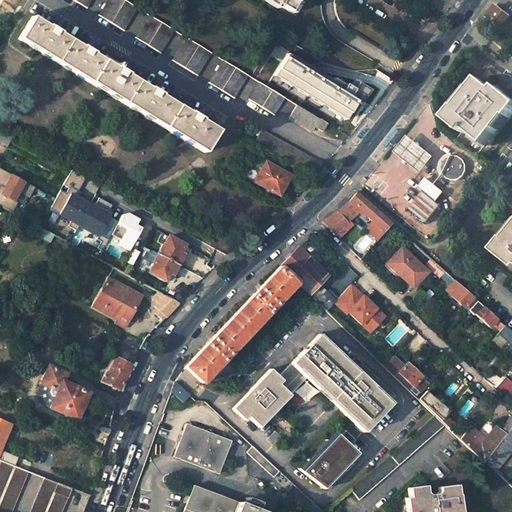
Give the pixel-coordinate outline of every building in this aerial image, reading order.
[(90,0),(72,0),(86,8),(90,0)] [(120,0),(108,0),(98,16),(122,30),(135,9),(120,0)] [(269,0),(288,12),(295,0),(269,0)] [(511,29),(511,28),(511,24),(508,21),(511,17),(505,12),(504,12),(504,14),(494,6),(491,11),(486,17),(511,38),(511,29)] [(135,38),(159,53),(172,32),(148,17),(135,38)] [(125,74),(117,69),(118,66),(116,64),(113,68),(91,55),(92,53),(80,46),(78,48),(57,34),(57,33),(45,26),(45,27),(31,18),(17,41),(202,153),(216,131),(199,121),(199,119),(187,112),(186,113),(159,96),(159,95),(148,88),(146,89),(124,75),(125,74)] [(172,61),(197,76),(210,54),(185,40),(172,61)] [(329,81),(286,54),(272,76),(344,120),(355,102),(359,104),(368,89),(355,82),(351,88),(347,86),(347,88),(331,78),(329,81)] [(222,62),(209,83),(233,98),(245,77),(222,62)] [(495,90),(481,78),(458,107),(457,106),(447,119),(462,132),(456,139),(476,155),(508,116),(510,117),(511,114),(511,98),(505,92),(497,86),(495,90)] [(249,100),(273,115),(283,99),(259,84),(249,100)] [(288,119),(311,133),(314,128),(318,120),(296,107),(288,119)] [(318,120),(314,128),(320,132),(325,124),(318,120)] [(386,148),(399,131),(395,129),(394,129),(382,145),(384,146),(386,148)] [(360,139),(366,132),(363,130),(357,137),(360,139)] [(259,133),(253,145),(313,177),(319,165),(259,133)] [(433,156),(407,135),(400,144),(394,151),(420,172),(433,156)] [(444,175),(446,177),(448,178),(450,179),(452,180),(454,180),(457,180),(459,179),(461,178),(463,177),(465,175),(466,172),(467,170),(467,168),(467,166),(467,164),(466,161),(464,159),(462,157),(460,156),(457,155),(454,155),(452,155),(449,156),(447,158),(445,160),(443,162),(442,165),(442,167),(442,170),(443,173),(444,175)] [(265,163),(255,182),(279,195),(289,176),(265,163)] [(34,188),(0,169),(0,204),(12,212),(17,202),(14,200),(18,191),(29,197),(34,188)] [(68,225),(76,230),(79,224),(89,206),(76,199),(79,193),(76,191),(84,176),(71,169),(63,185),(68,187),(65,193),(59,191),(49,209),(71,220),(68,225)] [(443,193),(426,178),(419,187),(423,191),(436,201),(443,193)] [(409,209),(426,223),(441,205),(436,201),(423,191),(409,209)] [(391,223),(369,203),(358,194),(355,192),(348,201),(360,212),(370,221),(383,232),(391,223)] [(89,206),(79,224),(98,234),(99,235),(99,234),(113,210),(109,208),(111,205),(98,197),(93,207),(89,205),(89,206)] [(335,213),(345,224),(360,212),(348,201),(335,213)] [(117,244),(127,250),(140,227),(135,224),(138,219),(126,213),(121,215),(111,234),(120,239),(117,244)] [(326,219),(321,222),(334,235),(345,224),(335,213),(332,215),(326,219)] [(383,232),(370,221),(364,228),(376,238),(383,232)] [(97,247),(102,250),(108,239),(99,234),(99,235),(98,234),(96,238),(101,241),(97,247)] [(496,251),(511,264),(511,234),(508,240),(506,238),(496,251)] [(159,255),(179,265),(183,256),(180,254),(184,247),(169,238),(164,246),(159,255)] [(289,258),(279,268),(295,284),(296,283),(308,294),(317,284),(326,276),(302,253),(306,249),(301,245),(289,258)] [(431,272),(404,248),(389,264),(415,288),(431,272)] [(127,261),(132,264),(139,251),(134,249),(127,261)] [(143,270),(166,282),(169,275),(172,277),(179,265),(159,255),(153,252),(143,270)] [(440,276),(445,271),(438,265),(431,259),(426,264),(433,271),(439,277),(440,276)] [(295,284),(279,268),(255,294),(211,340),(185,368),(203,384),(204,384),(295,284)] [(454,280),(445,271),(440,276),(449,284),(454,280)] [(97,295),(106,299),(104,304),(128,317),(141,294),(107,276),(97,295)] [(449,284),(444,290),(465,309),(474,299),(454,280),(449,284)] [(317,284),(308,294),(325,311),(333,304),(335,301),(317,284)] [(364,300),(350,287),(335,301),(333,304),(344,315),(346,314),(367,334),(383,318),(366,303),(365,304),(362,302),(364,300)] [(158,290),(150,299),(154,304),(153,306),(165,317),(179,302),(158,290)] [(106,299),(97,295),(92,304),(125,322),(128,317),(104,304),(106,299)] [(492,325),(500,332),(505,326),(482,305),(474,314),(489,328),(492,325)] [(508,347),(511,351),(511,332),(505,326),(500,332),(498,333),(511,344),(508,347)] [(252,387),(249,390),(249,391),(235,405),(258,427),(264,421),(262,419),(306,373),(346,410),(343,414),(362,433),(390,403),(318,334),(277,377),(269,369),(252,387)] [(133,361),(120,354),(117,360),(112,358),(105,371),(103,371),(99,383),(118,389),(121,382),(133,361)] [(427,383),(420,375),(406,362),(403,365),(394,356),(383,366),(414,396),(427,383)] [(48,409),(48,410),(74,421),(87,393),(61,382),(64,374),(46,366),(38,385),(33,396),(38,405),(48,409)] [(178,385),(175,382),(171,392),(182,403),(189,395),(178,385)] [(511,401),(511,388),(506,382),(496,393),(511,401)] [(447,412),(426,391),(418,400),(434,415),(440,420),(447,412)] [(447,427),(453,433),(461,424),(447,412),(440,420),(447,427)] [(440,420),(434,415),(351,490),(362,501),(447,427),(440,420)] [(511,418),(510,417),(500,429),(506,434),(511,426),(511,418)] [(0,421),(0,459),(3,461),(14,465),(16,457),(1,451),(11,426),(0,421)] [(230,440),(186,424),(174,457),(219,475),(230,440)] [(461,424),(453,433),(460,438),(466,430),(461,424)] [(460,438),(484,461),(506,434),(500,429),(496,426),(485,438),(478,432),(476,434),(473,431),(475,428),(471,425),(466,430),(460,438)] [(511,426),(506,434),(484,461),(496,472),(511,451),(511,426)] [(309,463),(301,471),(324,489),(358,454),(349,446),(337,434),(328,443),(325,439),(306,459),(309,463)] [(3,461),(0,467),(0,511),(9,511),(27,470),(14,465),(3,461)] [(45,478),(30,511),(61,511),(72,489),(45,478)] [(429,485),(411,487),(413,497),(408,498),(409,508),(414,507),(417,510),(417,511),(464,511),(464,508),(461,508),(458,506),(457,497),(459,494),(462,493),(461,484),(442,486),(442,491),(440,494),(433,495),(430,492),(429,485)] [(262,511),(193,485),(182,511),(262,511)]
